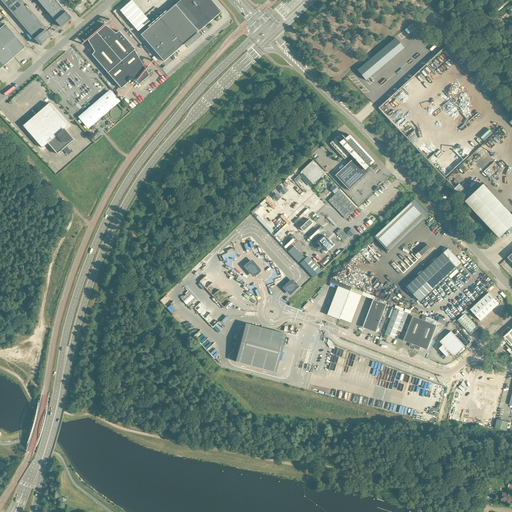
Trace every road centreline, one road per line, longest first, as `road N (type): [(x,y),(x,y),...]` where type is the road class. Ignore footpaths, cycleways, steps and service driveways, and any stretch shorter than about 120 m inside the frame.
road 1 (secondary): [(261,30),(174,118),(106,219),(77,291),(45,435),(18,511)]
road 2 (secondary): [(34,511),(77,324),(115,223),(150,164),(270,39)]
road 3 (track): [(0,367),(19,376),(35,402),(69,414),(422,488)]
road 4 (unclassified): [(511,289),(289,55)]
road 5 (unclassified): [(0,96),(112,0)]
road 6 (unclassified): [(455,370),(442,381),(338,341),(329,328)]
road 7 (unclassified): [(455,370),(329,328)]
road 8 (unknown): [(243,313),(224,339),(226,361),(296,384)]
road 9 (unknown): [(296,384),(338,383),(413,401)]
